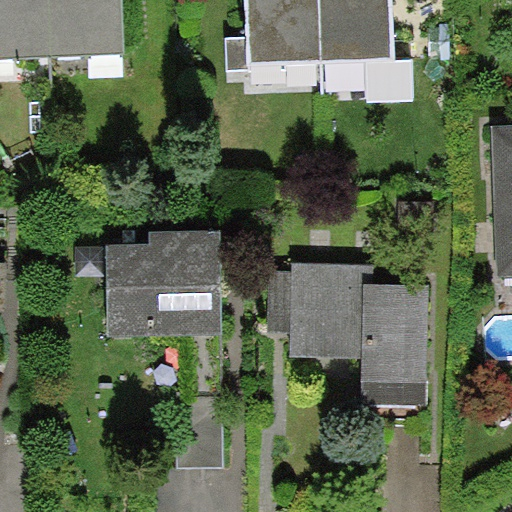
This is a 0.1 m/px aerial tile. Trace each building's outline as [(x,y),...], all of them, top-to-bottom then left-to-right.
[(48,0),(0,0),(0,63),(50,61),(48,0)] [(121,0),(48,0),(50,61),(123,58),(121,0)] [(322,67),(319,0),(245,0),(246,39),(226,40),(227,71),(322,67)] [(392,0),(319,0),(322,67),(395,64),(392,0)] [(511,126),(493,127),(498,278),(511,277),(511,126)] [(109,338),(188,338),(188,399),(223,399),(222,234),(150,234),(150,247),(108,247),(109,338)] [(375,286),(375,265),(292,263),(292,273),(269,273),(268,334),(291,334),(290,359),(363,361),(365,286),(375,286)] [(375,286),(365,286),(363,361),(363,406),(426,406),(430,286),(375,286)] [(188,399),(179,399),(179,469),(224,469),(223,399),(188,399)]
